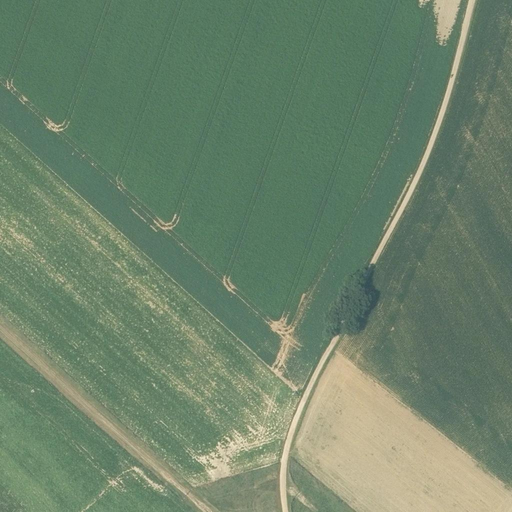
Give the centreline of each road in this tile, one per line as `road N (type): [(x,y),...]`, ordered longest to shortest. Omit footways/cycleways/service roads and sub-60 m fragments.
road 1 (track): [(286,511),(281,471),(289,428),(434,134),(474,0)]
road 2 (track): [(0,328),(204,511)]
